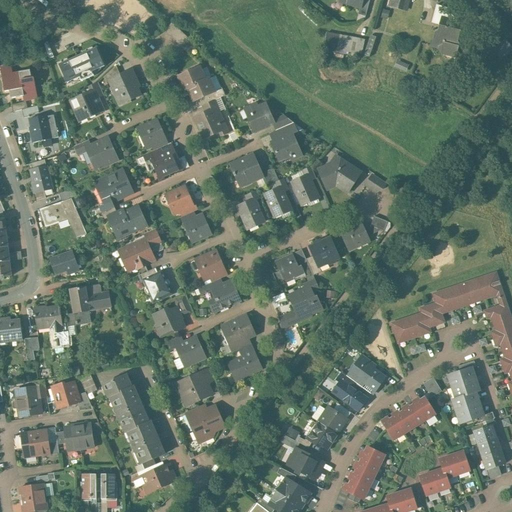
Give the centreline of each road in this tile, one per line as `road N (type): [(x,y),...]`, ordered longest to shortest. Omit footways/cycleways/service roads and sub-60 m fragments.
road 1 (residential): [(258,301),(286,372),(199,486)]
road 2 (residential): [(328,511),(356,445),(384,407),(457,355)]
road 3 (residential): [(0,4),(116,44),(141,61),(173,103)]
road 4 (residential): [(0,299),(35,275),(0,141)]
road 5 (residential): [(243,262),(343,213),(411,205)]
road 6 (residential): [(199,486),(149,371)]
road 7 (residential): [(511,464),(469,351)]
